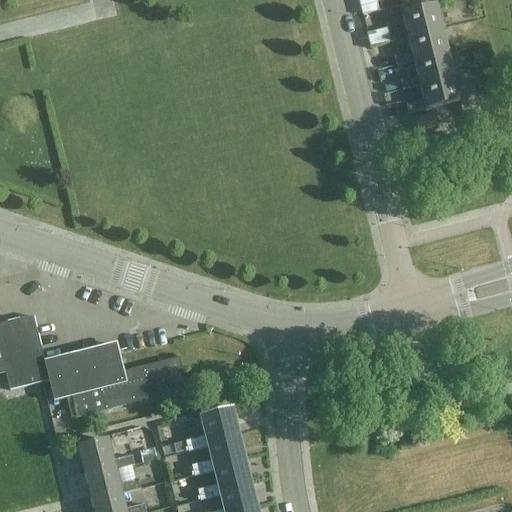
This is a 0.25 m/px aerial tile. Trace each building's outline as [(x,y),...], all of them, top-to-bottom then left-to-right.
[(380,0),(383,10),(404,5),(402,0),(380,0)] [(405,14),(432,7),(430,0),(404,7),(405,14)] [(392,44),(409,39),(443,30),(436,6),(432,7),(405,14),(403,15),(407,31),(389,35),(392,44)] [(415,62),(448,54),(443,30),(409,39),(412,54),(395,58),(398,67),(415,63),(415,62)] [(421,86),(454,78),(448,54),(415,62),(415,63),(419,78),(401,82),(404,91),(421,87),(421,86)] [(409,115),(460,102),(454,78),(421,86),(421,87),(425,101),(407,106),(409,115)] [(439,128),(436,114),(415,119),(418,132),(439,128)] [(0,375),(6,373),(11,391),(49,382),(54,403),(72,398),(78,419),(140,403),(132,370),(132,371),(124,373),(122,367),(116,345),(98,350),(98,351),(44,364),(32,317),(0,325),(0,375)] [(140,403),(188,391),(180,358),(132,370),(140,403)] [(199,418),(204,439),(205,443),(239,434),(232,409),(199,418)] [(245,459),(239,434),(205,443),(207,449),(210,463),(211,467),(245,459)] [(207,449),(205,443),(204,439),(185,443),(188,454),(207,449)] [(115,466),(116,470),(135,466),(133,457),(114,461),(108,441),(78,448),(85,473),(115,466)] [(173,446),(175,454),(184,452),(182,444),(173,446)] [(251,483),(245,459),(211,467),(213,473),(217,488),(218,492),(251,483)] [(213,473),(211,467),(210,463),(192,468),(194,478),(213,473)] [(120,485),(116,470),(115,466),(85,473),(91,498),(121,490),(122,495),(141,490),(139,481),(120,485)] [(239,511),(257,508),(251,483),(218,492),(219,498),(222,511),(239,511)] [(219,498),(218,492),(217,488),(198,492),(200,503),(219,498)] [(126,510),(122,495),(121,490),(91,498),(94,511),(146,511),(145,505),(126,510)]
